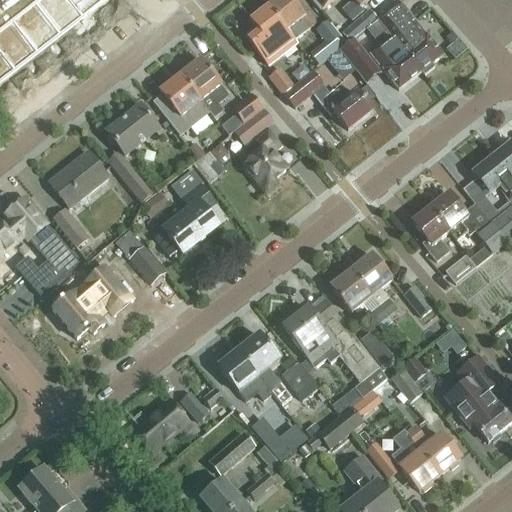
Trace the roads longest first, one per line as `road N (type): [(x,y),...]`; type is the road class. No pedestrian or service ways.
road 1 (residential): [(70,429),(511,78)]
road 2 (residential): [(0,163),(204,0)]
